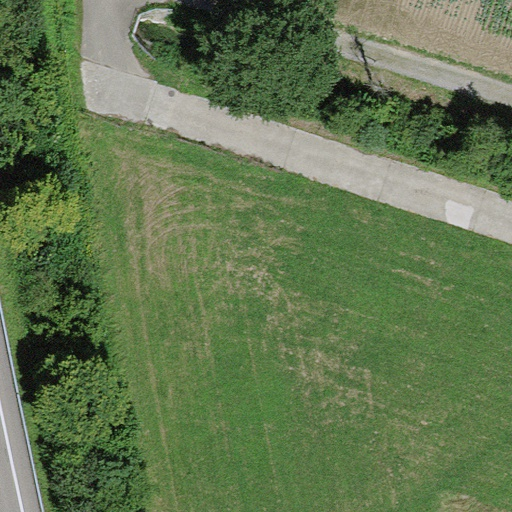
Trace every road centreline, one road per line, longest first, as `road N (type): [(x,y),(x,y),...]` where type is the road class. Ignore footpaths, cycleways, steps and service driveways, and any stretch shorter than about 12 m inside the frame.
road 1 (track): [(84,0),(95,90),(511,232)]
road 2 (track): [(249,0),(511,92)]
